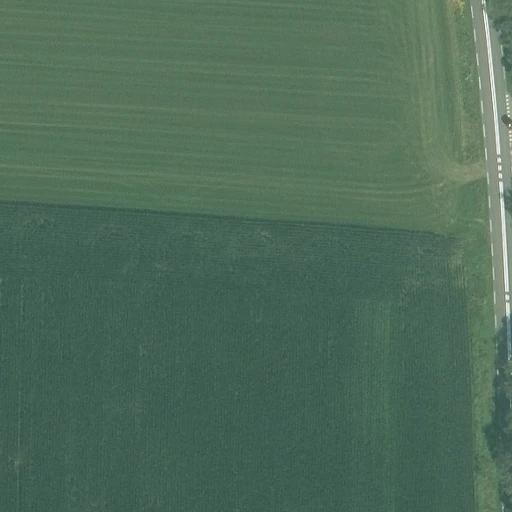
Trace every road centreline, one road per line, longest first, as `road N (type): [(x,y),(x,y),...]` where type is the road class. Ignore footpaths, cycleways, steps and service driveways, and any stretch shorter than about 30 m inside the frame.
road 1 (secondary): [(511,434),(496,138)]
road 2 (secondary): [(496,138),(483,0)]
